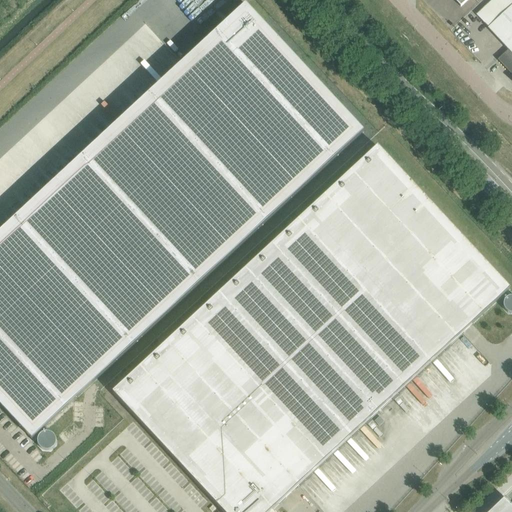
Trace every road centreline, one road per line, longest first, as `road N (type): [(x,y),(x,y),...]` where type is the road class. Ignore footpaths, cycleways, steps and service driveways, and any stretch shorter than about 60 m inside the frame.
road 1 (unknown): [(0,162),(173,0)]
road 2 (unknown): [(360,511),(511,360)]
road 3 (unclassified): [(511,116),(395,0)]
road 4 (tertiary): [(421,109),(319,0)]
road 5 (unknown): [(210,511),(136,431),(106,450)]
road 6 (tertiary): [(421,109),(511,212)]
road 7 (tertiary): [(511,193),(421,109)]
